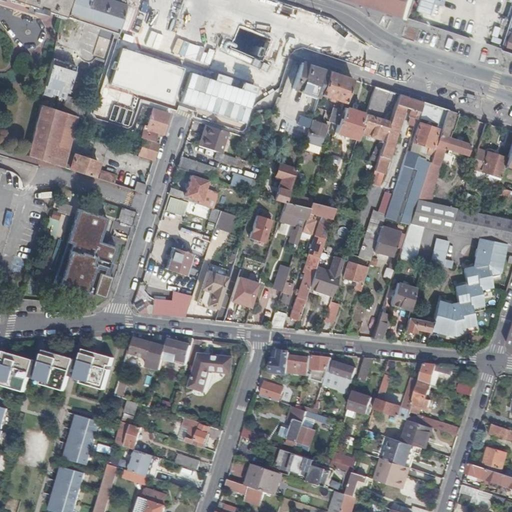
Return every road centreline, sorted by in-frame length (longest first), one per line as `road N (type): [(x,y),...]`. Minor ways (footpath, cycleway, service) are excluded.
road 1 (residential): [(493,361),(261,334)]
road 2 (primary): [(302,0),(343,16),(396,54),(511,92)]
road 3 (residential): [(181,113),(114,318)]
road 4 (residential): [(204,511),(261,334)]
road 5 (residential): [(493,361),(444,511)]
road 6 (residential): [(261,334),(114,318)]
